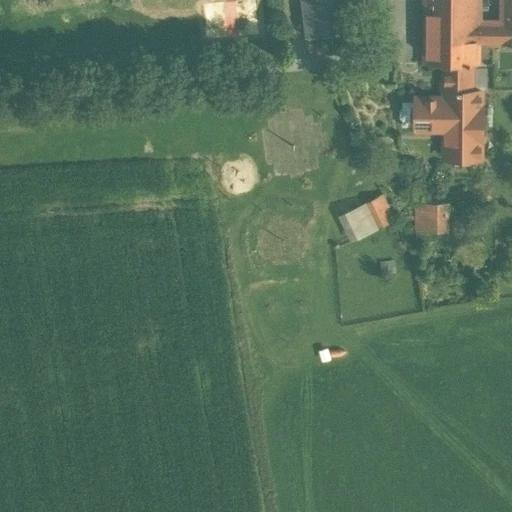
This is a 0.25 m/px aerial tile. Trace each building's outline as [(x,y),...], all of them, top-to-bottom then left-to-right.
[(347,0),(303,0),(308,34),(351,29),(347,0)] [(479,0),(425,0),(425,61),(446,61),(472,61),(479,61),(480,40),(479,39),(479,21),(479,0)] [(511,0),(503,0),(503,21),(479,21),(479,39),(480,40),(503,40),(511,40),(511,0)] [(472,61),(446,61),(446,95),(417,95),(417,99),(417,123),(417,127),(446,127),(445,154),(481,155),(482,88),(472,88),(472,61)] [(417,99),(403,99),(403,105),(401,107),(401,115),(403,117),(403,123),(417,123),(417,99)] [(393,216),(383,194),(368,201),(378,222),(393,216)] [(447,201),(429,201),(429,227),(447,227),(447,201)]
